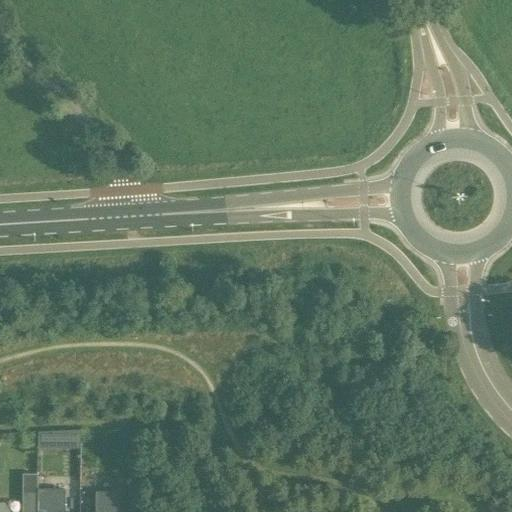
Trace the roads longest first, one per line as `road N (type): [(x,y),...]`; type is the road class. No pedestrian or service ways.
road 1 (unclassified): [(130,217),(114,156),(0,36)]
road 2 (tertiary): [(475,143),(454,66),(417,0)]
road 3 (tertiary): [(413,0),(439,105),(437,146)]
road 4 (primary): [(275,208),(130,217)]
road 5 (primary): [(275,208),(409,223)]
road 6 (primary): [(406,180),(275,208)]
road 7 (primary): [(130,217),(0,226)]
